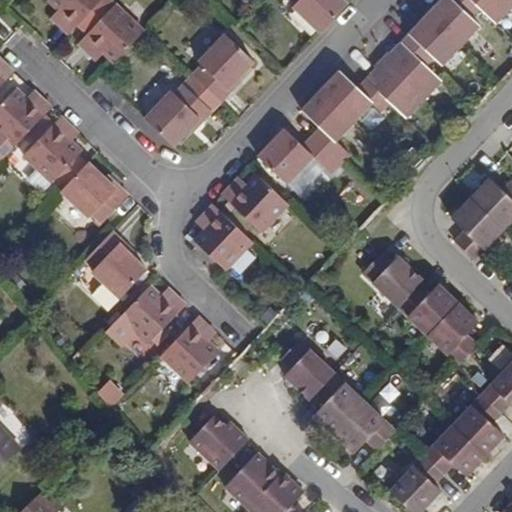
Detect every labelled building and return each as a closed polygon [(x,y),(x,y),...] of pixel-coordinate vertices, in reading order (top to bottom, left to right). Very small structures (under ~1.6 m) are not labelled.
[(78,25),(102,0),(47,0),(57,9),(64,17),(58,24),(69,34),(78,25)] [(116,4),(111,0),(102,0),(78,25),(87,33),(116,4)] [(342,0),(298,0),(294,4),(293,7),(321,34),(348,5),(342,0)] [(471,18),(451,0),(441,0),(429,13),(462,45),(479,26),(471,18)] [(451,0),(471,18),(479,8),(471,0),(451,0)] [(495,24),(511,6),(511,2),(509,0),(471,0),(479,8),(495,24)] [(145,31),(116,4),(87,33),(78,43),(90,55),(97,48),(104,54),(114,63),(145,31)] [(64,17),(57,9),(50,16),(58,24),(64,17)] [(407,35),(432,59),(440,66),(462,45),(429,13),(407,35)] [(202,65),(228,89),(254,62),(225,34),(199,62),(202,65)] [(432,59),(407,35),(398,43),(423,67),(432,59)] [(423,67),(398,43),(383,59),(425,99),(440,82),(423,67)] [(97,61),(104,54),(97,48),(90,55),(97,61)] [(425,99),(383,59),(367,77),(392,103),(407,117),(425,99)] [(0,86),(14,71),(3,61),(0,64),(0,86)] [(228,89),(202,65),(184,84),(212,111),(231,93),(228,89)] [(371,103),(356,89),(338,71),(319,92),(352,123),(371,103)] [(356,89),(371,103),(382,113),(392,103),(367,77),(356,89)] [(175,93),(201,118),(204,121),(212,111),(184,84),(175,93)] [(0,105),(0,133),(14,147),(52,107),(40,96),(33,104),(26,97),(16,88),(0,105)] [(40,96),(33,90),(26,97),(33,104),(40,96)] [(201,118),(175,93),(172,91),(146,119),(173,146),(201,118)] [(319,129),(335,142),(352,123),(319,92),(300,112),(319,129)] [(72,126),(60,116),(23,155),(52,183),(59,175),(77,156),(83,151),(72,141),(65,135),(72,126)] [(79,133),(72,126),(65,135),(72,141),(79,133)] [(313,159),(301,148),(283,129),(258,157),(288,185),(313,159)] [(335,142),(319,129),(311,138),(340,165),(348,156),(335,142)] [(301,148),(313,159),(332,175),(340,165),(311,138),(301,148)] [(59,175),(68,184),(88,164),(77,156),(59,175)] [(91,215),(116,191),(88,164),(68,184),(61,191),(90,218),(91,215)] [(261,234),(289,203),(258,174),(247,185),(241,191),(233,183),(221,196),(261,234)] [(239,177),(233,183),(241,191),(247,185),(239,177)] [(511,183),(508,179),(498,188),(511,202),(511,183)] [(471,199),(503,230),(511,220),(511,202),(498,188),(489,180),(471,199)] [(116,191),(91,215),(102,224),(128,196),(120,187),(116,191)] [(484,250),(503,230),(471,199),(451,219),(462,229),(484,250)] [(194,241),(206,252),(225,271),(252,242),(213,205),(203,215),(211,223),(204,231),(194,241)] [(196,223),(204,231),(211,223),(203,215),(196,223)] [(484,250),(462,229),(450,241),(472,263),(484,250)] [(95,269),(120,243),(123,241),(112,231),(85,259),(95,269)] [(120,243),(95,269),(93,272),(120,299),(148,271),(120,243)] [(367,286),(387,268),(377,258),(358,277),(367,286)] [(387,268),(367,286),(394,311),(412,292),(419,285),(394,260),(387,268)] [(160,296),(150,287),(121,318),(149,345),(185,306),(174,295),(167,303),(160,296)] [(174,295),(168,288),(160,296),(167,303),(174,295)] [(421,301),(403,320),(424,339),(454,308),(434,288),(421,301)] [(403,320),(421,301),(412,292),(394,311),(403,320)] [(444,358),(461,340),(473,327),(454,308),(424,339),(444,358)] [(198,317),(160,356),(189,383),(220,352),(208,341),(202,336),(209,328),(198,317)] [(208,341),(216,334),(209,328),(202,336),(208,341)] [(293,368),(311,349),(300,339),(282,358),(293,368)] [(461,340),(444,358),(454,368),(472,349),(461,340)] [(311,349),(293,368),(286,375),(311,399),(318,392),(336,372),(311,349)] [(511,361),(489,386),(508,405),(511,407),(511,361)] [(328,401),(345,381),(336,372),(318,392),(328,401)] [(109,381),(98,393),(111,409),(123,395),(109,381)] [(345,381),(328,401),(316,415),(336,433),(367,400),(345,381)] [(508,405),(489,386),(481,395),(501,413),(508,405)] [(471,406),(490,424),(501,413),(481,395),(471,406)] [(369,439),(387,419),(367,400),(336,433),(356,452),(369,439)] [(490,424),(471,406),(452,426),(485,456),(502,435),(490,424)] [(219,470),(248,440),(230,421),(226,426),(214,414),(189,441),(219,470)] [(387,419),(369,439),(379,448),(396,430),(397,428),(387,419)] [(144,426),(134,438),(146,454),(160,439),(144,426)] [(431,449),(451,465),(465,476),(485,456),(452,426),(431,449)] [(0,469),(19,450),(0,430),(0,469)] [(451,465),(431,449),(424,457),(443,474),(451,465)] [(225,486),(248,508),(281,474),(258,452),(225,486)] [(416,465),(435,482),(443,474),(424,457),(416,465)] [(435,482),(416,465),(393,490),(415,511),(421,511),(442,489),(435,482)] [(281,474),(248,508),(251,511),(284,511),(304,493),(283,472),(281,474)] [(56,511),(62,507),(44,489),(20,511),(56,511)]
